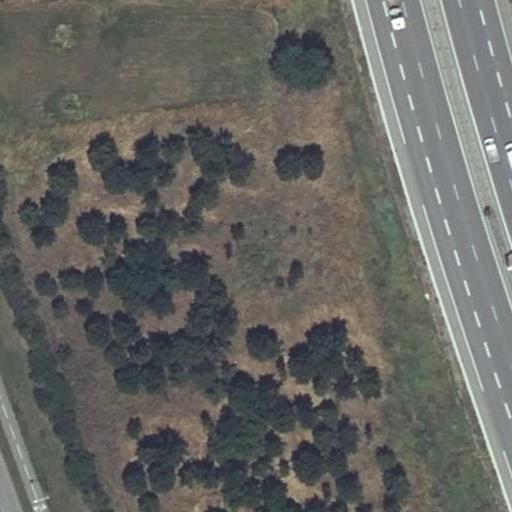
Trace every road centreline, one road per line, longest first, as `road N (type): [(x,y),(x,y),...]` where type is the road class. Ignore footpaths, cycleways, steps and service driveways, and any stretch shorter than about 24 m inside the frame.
road 1 (trunk): [(395,0),(511,396)]
road 2 (trunk): [(511,160),(467,0)]
